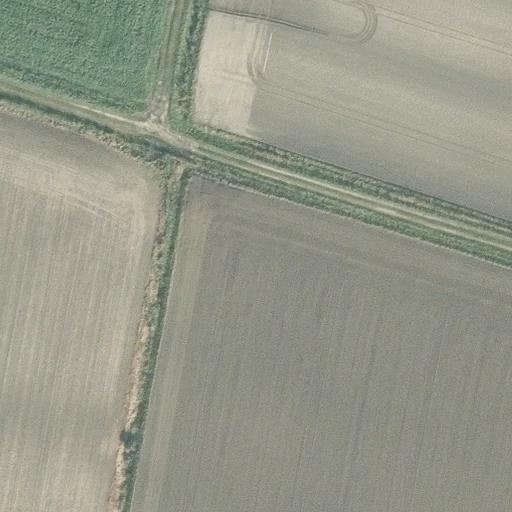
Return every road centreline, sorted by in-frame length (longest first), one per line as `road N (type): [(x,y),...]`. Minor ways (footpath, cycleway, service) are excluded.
road 1 (track): [(511,254),(158,145)]
road 2 (track): [(0,92),(158,145)]
road 3 (track): [(158,145),(195,0)]
